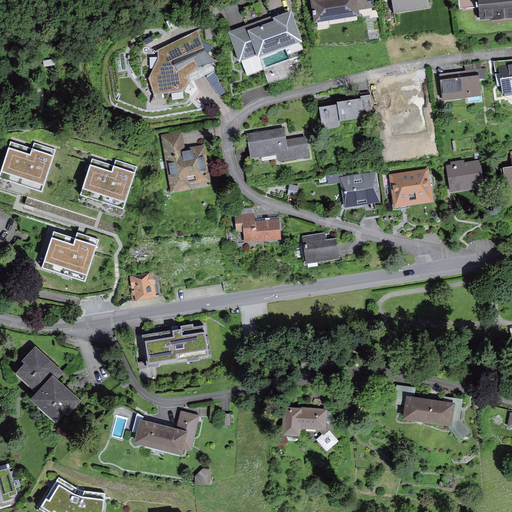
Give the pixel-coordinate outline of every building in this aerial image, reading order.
[(315,0),(313,1),(314,11),(313,11),(313,15),(315,15),(316,21),(357,14),(355,2),(369,0),(370,0),(371,7),(372,7),(370,0),(315,0)] [(392,0),(394,10),(429,4),(428,0),(392,0)] [(511,0),(482,0),(482,2),(476,3),(476,8),(481,8),(482,18),(500,16),(500,14),(511,13),(511,0)] [(231,33),(247,75),(265,68),(259,51),(275,45),(276,48),(285,45),(290,60),(304,54),(289,14),(276,19),(277,23),(263,28),(261,22),(246,28),(246,27),(231,33)] [(159,69),(151,74),(158,90),(157,93),(161,92),(174,86),(179,90),(180,89),(181,91),(190,82),(185,73),(210,59),(199,48),(201,45),(195,43),(194,43),(193,43),(192,44),(191,45),(190,44),(189,44),(188,46),(187,47),(182,49),(180,52),(159,56),(159,69)] [(509,60),(494,62),(495,72),(500,71),(504,97),(511,95),(511,68),(511,69),(509,60)] [(477,73),(441,78),(443,97),(479,92),(477,73)] [(328,103),(318,104),(322,127),(323,127),(322,123),(340,120),(340,121),(341,121),(340,119),(364,116),(363,109),(372,108),(370,94),(363,96),(362,94),(337,98),(338,104),(328,106),(328,103)] [(284,128),(247,134),(251,157),(261,155),(260,153),(277,150),(278,160),(308,156),(305,137),(285,140),(284,128)] [(180,134),(164,137),(173,189),(174,189),(173,181),(186,178),(188,187),(188,183),(208,179),(202,148),(191,150),(191,151),(183,152),(180,134)] [(31,150),(10,143),(0,173),(0,177),(42,191),(55,151),(33,144),(31,150)] [(511,183),(511,155),(511,156),(511,165),(500,168),(502,178),(504,178),(505,184),(511,183)] [(113,166),(92,159),(81,193),(124,207),(137,167),(115,160),(113,166)] [(455,166),(447,167),(450,188),(483,183),(480,162),(463,164),(463,161),(454,162),(455,166)] [(391,173),(383,174),(385,187),(393,185),(396,201),(397,201),(396,199),(407,197),(407,200),(406,200),(406,201),(429,198),(425,171),(392,176),(391,173)] [(372,176),(343,180),(347,203),(376,199),(372,176)] [(254,213),(235,215),(236,223),(243,223),(244,240),(268,238),(268,240),(280,239),(279,219),(255,221),(254,213)] [(75,238),(54,231),(42,265),(85,279),(99,239),(77,232),(75,238)] [(324,234),(303,236),(304,242),(303,243),(304,243),(306,259),(316,258),(317,260),(338,257),(336,239),(325,240),(324,234)] [(151,274),(130,277),(134,299),(155,296),(151,274)] [(182,328),(142,335),(146,362),(147,361),(158,359),(159,362),(158,362),(159,363),(187,359),(186,355),(198,353),(199,357),(209,355),(204,325),(193,327),(190,328),(191,329),(182,330),(182,328)] [(31,358),(20,370),(37,385),(34,389),(39,394),(34,399),(40,404),(42,402),(59,418),(69,406),(72,409),(79,401),(58,381),(57,382),(50,376),(57,368),(35,348),(28,356),(31,358)] [(335,362),(330,355),(318,362),(322,370),(335,362)] [(308,358),(301,360),(302,367),(309,366),(308,358)] [(414,389),(397,387),(395,403),(407,404),(405,417),(450,423),(450,419),(458,420),(461,400),(445,397),(445,403),(413,399),(414,389)] [(285,409),(284,423),(282,425),(281,436),(285,440),(295,441),(297,439),(298,434),(297,434),(298,426),(317,428),(323,435),(319,440),(327,449),(336,441),(328,431),(332,428),(326,421),(324,421),(325,410),(299,408),(299,410),(285,409)] [(177,431),(142,422),(137,441),(181,452),(184,439),(192,441),(198,417),(182,413),(177,431)] [(229,414),(221,414),(221,427),(229,427),(229,414)] [(10,471),(0,473),(0,488),(3,501),(14,498),(13,495),(17,494),(15,488),(20,486),(18,479),(16,470),(10,472),(10,471)] [(84,490),(84,491),(77,488),(59,477),(42,503),(53,510),(51,511),(102,511),(105,493),(84,490)]
